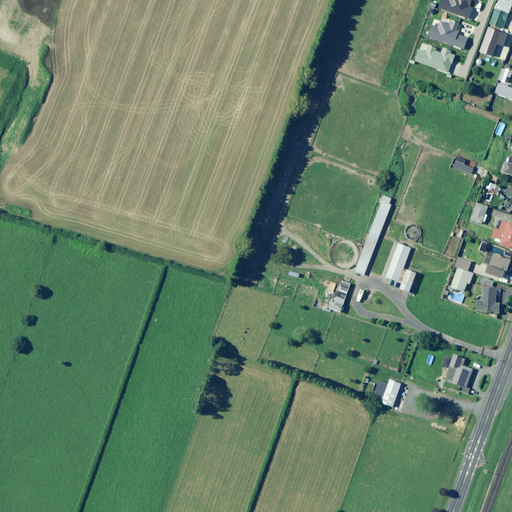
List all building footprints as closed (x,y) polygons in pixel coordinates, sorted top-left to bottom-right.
[(472,0),(444,0),(441,6),(468,20),(472,0)] [(511,8),(511,0),(499,0),(493,16),(492,15),(489,24),(501,28),(506,17),(509,18),(511,8)] [(457,26),(439,20),(437,26),(428,23),(423,39),(463,52),(467,40),(454,36),(457,26)] [(507,33),(487,26),(476,54),(488,59),(494,46),(501,48),(507,33)] [(459,57),(428,46),(425,52),(418,50),(413,63),(451,78),(459,57)] [(509,84),(511,75),(511,71),(503,68),(499,80),(509,84)] [(511,83),(511,84),(510,88),(499,84),(496,93),(511,98),(511,83)] [(511,165),(504,163),(501,173),(511,176),(511,165)] [(393,199),(385,196),(355,272),(365,276),(392,205),(390,204),(393,199)] [(471,220),(483,224),(484,222),(486,223),(489,215),(487,214),(489,207),(478,203),(471,220)] [(501,244),(511,248),(511,223),(503,220),(499,230),(495,229),(492,237),(502,241),(501,244)] [(488,244),(483,242),(480,251),(485,253),(488,244)] [(412,249),(400,243),(384,283),(396,288),(412,249)] [(511,260),(488,251),(483,264),(489,266),(486,273),(505,280),(511,260)] [(472,262),(458,257),(455,267),(459,268),(452,287),(465,292),(468,283),(471,284),(474,274),(468,272),(472,262)] [(407,299),(410,293),(417,274),(408,270),(401,289),(405,291),(402,297),(407,299)] [(352,284),(343,281),(335,303),(333,302),(330,309),(341,313),(352,284)] [(478,301),(478,311),(482,311),(482,312),(501,313),(502,303),(497,303),(498,288),(492,287),(483,287),(483,301),(478,301)] [(442,367),(449,369),(445,381),(460,386),(459,391),(468,394),(470,388),(469,388),(476,368),(465,364),(467,359),(454,355),(453,360),(446,357),(442,367)] [(410,387),(391,380),(382,403),(401,410),(410,387)]
